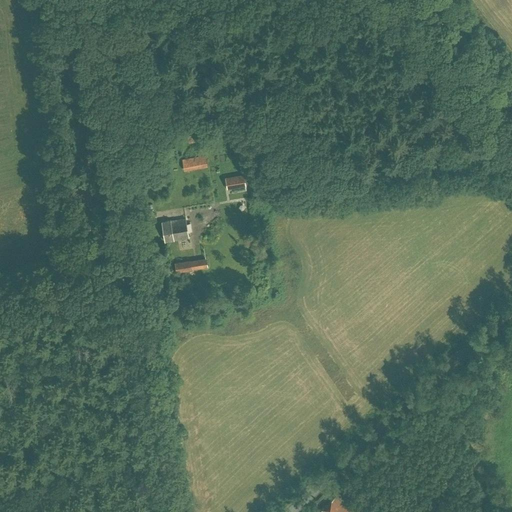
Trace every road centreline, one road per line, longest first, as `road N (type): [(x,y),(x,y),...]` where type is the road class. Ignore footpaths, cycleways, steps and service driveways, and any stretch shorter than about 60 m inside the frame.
road 1 (unclassified): [(290,511),(511,308)]
road 2 (unclassified): [(125,258),(82,0)]
road 3 (unclassified): [(166,511),(125,258)]
road 4 (track): [(511,133),(404,0)]
road 5 (unclassified): [(0,296),(125,258)]
